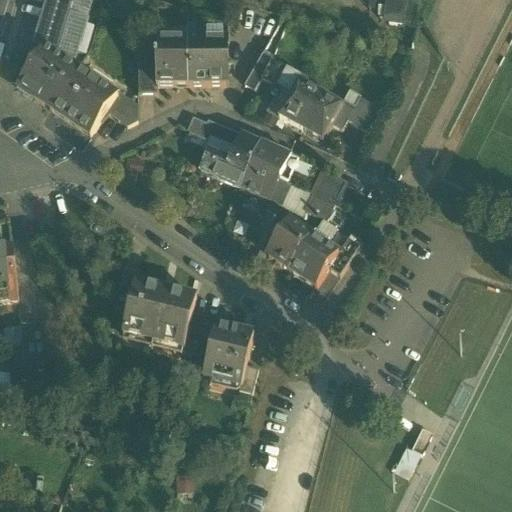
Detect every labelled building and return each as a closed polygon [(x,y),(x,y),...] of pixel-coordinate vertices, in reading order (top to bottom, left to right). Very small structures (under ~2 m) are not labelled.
[(54,0),(47,0),(33,49),(45,52),(57,60),(73,5),(54,0)] [(74,0),(73,5),(57,60),(73,71),(77,56),(86,59),(88,50),(80,48),(94,0),(74,0)] [(113,0),(113,8),(131,8),(131,0),(113,0)] [(475,0),(460,0),(457,7),(468,13),(475,0)] [(390,3),(386,2),(383,27),(403,30),(403,28),(413,29),(416,6),(390,3)] [(188,45),(156,45),(156,75),(156,91),(157,91),(189,91),(188,45)] [(228,45),(188,45),(189,91),(228,91),(228,45)] [(45,52),(33,49),(25,74),(29,76),(45,52)] [(57,60),(45,52),(29,76),(18,92),(52,114),(78,75),(57,60)] [(263,58),(245,90),(256,95),(263,83),(272,66),(273,64),(263,58)] [(309,87),(272,66),(263,83),(292,100),(293,99),(299,102),(306,90),(307,90),(309,87)] [(116,100),(78,75),(52,114),(91,141),(106,119),(118,101),(116,100)] [(156,75),(139,75),(139,99),(157,99),(157,91),(156,91),(156,75)] [(306,90),(299,102),(293,99),(292,100),(279,123),(303,136),(324,100),(307,90),(306,90)] [(138,110),(118,97),(116,100),(118,101),(106,119),(126,132),(138,126),(138,110)] [(324,100),(303,136),(323,147),(332,130),(342,136),(348,126),(338,120),(343,111),(342,110),(324,100)] [(355,113),(344,107),(342,110),(343,111),(338,120),(348,126),(370,138),(382,115),(360,103),(355,113)] [(229,133),(208,125),(207,128),(194,122),(188,135),(208,144),(211,139),(224,144),(229,133)] [(224,144),(211,139),(208,144),(204,153),(209,156),(200,174),(240,192),(250,170),(261,147),(242,139),(237,150),(224,144)] [(291,160),(261,147),(250,170),(280,183),(291,160)] [(128,162),(128,176),(144,176),(145,163),(128,162)] [(280,183),(250,170),(240,192),(269,205),(280,183)] [(346,190),(324,178),(313,200),(335,211),(346,190)] [(292,189),(280,183),(269,205),(281,211),(292,189)] [(335,211),(313,200),(305,216),(324,225),(327,227),(335,211)] [(312,242),(290,275),(317,293),(329,275),(339,260),(338,259),(327,251),(338,235),(328,228),(324,225),(312,242)] [(312,242),(290,227),(268,261),(290,275),(312,242)] [(351,241),(338,259),(339,260),(329,275),(340,282),(363,249),(351,241)] [(13,251),(0,252),(0,307),(19,305),(13,251)] [(139,277),(125,273),(118,302),(131,305),(135,288),(136,288),(139,277)] [(136,288),(135,288),(131,305),(123,339),(185,354),(187,344),(194,315),(197,303),(136,288)] [(207,318),(194,315),(187,344),(199,347),(200,343),(207,318)] [(220,321),(207,318),(200,343),(212,346),(216,331),(217,331),(220,321)] [(36,350),(36,328),(22,328),(22,350),(36,350)] [(217,331),(216,331),(212,346),(204,381),(241,390),(242,390),(247,371),(255,340),(217,331)] [(259,374),(247,371),(242,390),(241,390),(240,396),(253,399),(259,374)] [(411,482),(435,436),(422,430),(399,476),(411,482)]
